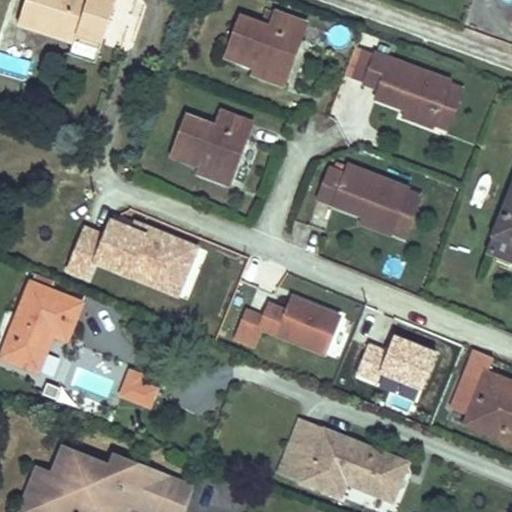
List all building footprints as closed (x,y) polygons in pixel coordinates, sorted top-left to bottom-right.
[(29,0),(21,23),(73,41),(69,52),(94,62),(115,0),(29,0)] [(269,27),(242,16),(225,58),(264,72),(262,77),(284,85),(306,23),(275,12),(269,27)] [(373,55),(359,50),(348,80),(362,85),(373,55)] [(374,51),(373,55),(362,85),(377,91),(373,100),(402,111),(412,114),(409,121),(430,129),(431,129),(433,126),(446,131),(462,87),(449,82),(450,79),(448,79),(374,51)] [(216,122),(186,110),(170,152),(205,165),(203,172),(231,183),(253,124),(220,112),(216,122)] [(412,114),(402,111),(400,118),(409,121),(412,114)] [(337,166),(331,182),(346,188),(342,197),(372,208),(381,211),(378,218),(399,226),(416,180),(357,158),(352,172),(337,166)] [(511,173),(486,240),(480,254),(511,266),(511,173)] [(381,211),(372,208),(369,215),(378,218),(381,211)] [(197,247),(113,213),(105,234),(84,226),(66,270),(91,280),(97,265),(176,298),(197,247)] [(84,302),(34,281),(3,356),(41,372),(50,352),(38,347),(46,329),(57,334),(69,338),(84,302)] [(338,315),(291,295),(286,309),(269,302),(264,316),(247,309),(242,321),(235,340),(255,348),(263,330),(323,355),(338,315)] [(50,352),(57,334),(46,329),(38,347),(50,352)] [(437,352),(396,335),(389,352),(370,344),(356,377),(376,385),(381,372),(422,389),(437,352)] [(130,398),(137,382),(138,383),(140,376),(129,371),(119,394),(130,398)] [(494,438),(511,445),(511,388),(481,374),(477,384),(455,374),(442,406),(465,416),(499,429),(494,438)] [(54,398),(59,387),(46,382),(41,393),(54,398)] [(147,406),(154,389),(138,383),(137,382),(130,398),(147,406)] [(499,429),(465,416),(462,426),(494,438),(499,429)] [(335,497),(337,491),(298,474),(317,426),(298,418),(276,473),(335,497)] [(400,462),(317,426),(298,474),(337,491),(342,478),(386,495),(400,462)] [(131,500),(158,511),(172,479),(137,464),(134,474),(112,465),(70,448),(59,473),(42,468),(33,490),(52,499),(46,511),(119,511),(116,507),(110,503),(114,493),(131,500)] [(134,474),(137,464),(116,456),(112,465),(134,474)] [(182,511),(192,487),(172,479),(158,511),(182,511)] [(46,511),(52,499),(33,490),(25,508),(33,511),(46,511)] [(119,511),(126,511),(131,500),(114,493),(110,503),(116,507),(119,511)]
